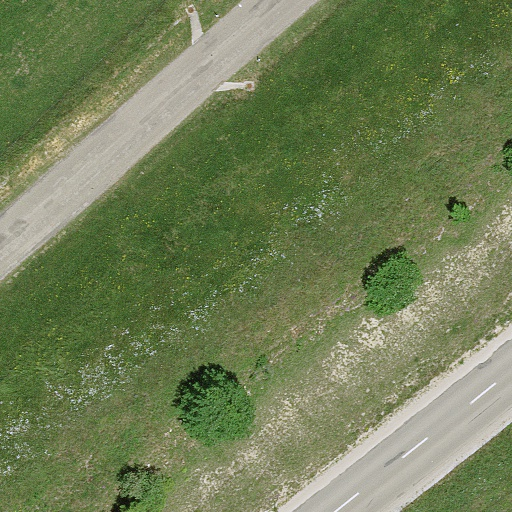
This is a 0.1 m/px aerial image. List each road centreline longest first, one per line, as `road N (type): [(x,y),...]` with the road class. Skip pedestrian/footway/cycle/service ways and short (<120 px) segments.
road 1 (unclassified): [(0,251),(281,0)]
road 2 (secondary): [(335,511),(511,371)]
